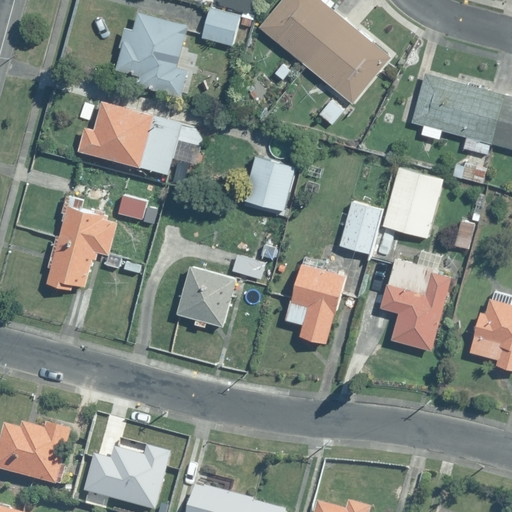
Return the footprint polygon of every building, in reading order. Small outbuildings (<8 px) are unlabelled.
[(284,0),(263,26),(269,31),(355,102),(394,55),(327,0),(284,0)] [(204,36),(207,37),(237,45),(245,15),(212,6),(204,36)] [(143,75),(141,81),(140,83),(159,89),(184,96),(191,71),(178,67),(181,56),(191,23),(143,9),(137,29),(127,26),(122,45),(126,46),(119,68),(140,74),(143,75)] [(511,94),(429,72),(415,121),(425,124),(423,133),(444,138),(446,130),(469,136),(467,147),(490,153),(492,143),(511,148),(511,94)] [(334,122),(345,109),(346,107),(334,98),(322,113),(334,122)] [(80,149),(84,150),(172,174),(183,133),(154,125),(157,114),(105,100),(98,128),(87,125),(80,149)] [(247,205),(250,206),(285,214),(297,164),(259,154),(247,198),(248,199),(247,205)] [(447,177),(401,165),(385,226),(431,238),(447,177)] [(160,204),(125,193),(120,212),(154,222),(160,204)] [(79,198),(68,196),(48,283),(75,289),(77,284),(88,287),(96,252),(112,255),(120,218),(108,215),(110,210),(78,203),(79,198)] [(384,209),(355,201),(343,245),(372,253),(384,209)] [(477,220),(464,218),(459,247),(472,249),(477,220)] [(425,249),(421,264),(397,258),(384,308),(401,312),(394,339),(435,349),(454,272),(441,269),(445,254),(425,249)] [(240,254),(235,270),(263,278),(268,262),(240,254)] [(329,269),(331,262),(307,256),(289,320),(306,324),(302,336),(329,343),(348,274),(329,269)] [(238,278),(193,266),(180,314),(197,318),(195,323),(209,327),(210,322),(225,326),(238,278)] [(490,312),(482,310),(473,352),(501,358),(500,365),(511,368),(511,293),(495,289),(490,312)] [(6,423),(0,446),(0,470),(60,486),(74,429),(49,422),(48,430),(27,425),(27,428),(6,423)] [(141,439),(125,434),(112,480),(128,484),(141,439)] [(197,482),(189,511),(288,511),(290,506),(197,482)] [(348,511),(321,503),(318,511),(374,511),(376,508),(351,501),(348,511)]
